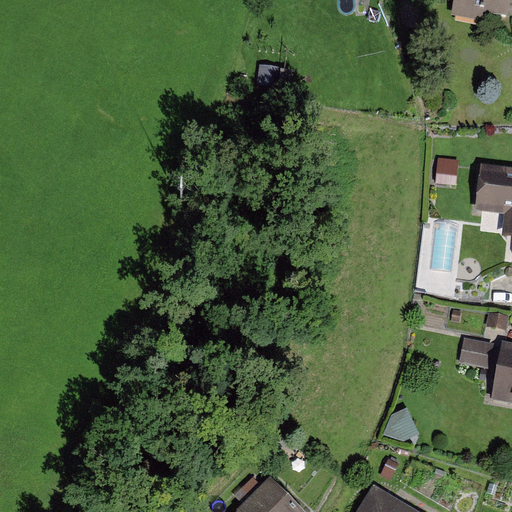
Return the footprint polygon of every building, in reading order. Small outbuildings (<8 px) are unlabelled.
[(511,0),(456,0),(453,20),(483,25),(484,17),(509,21),(511,0)] [(511,173),(484,170),(480,214),(509,217),(507,236),(511,236),(511,173)] [(492,345),(468,342),(465,365),(489,368),(492,345)] [(511,347),(507,347),(497,404),(511,406),(511,347)] [(395,411),(388,437),(412,443),(419,417),(395,411)] [(299,511),(271,484),(242,511),(299,511)] [(410,511),(374,491),(361,511),(410,511)]
